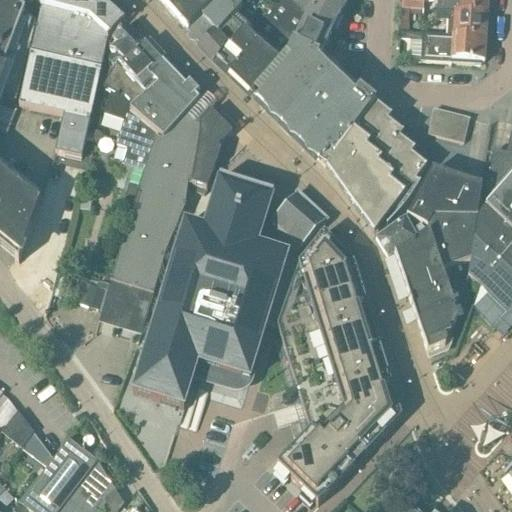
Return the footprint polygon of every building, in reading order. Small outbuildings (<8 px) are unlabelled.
[(0,0),(0,237),(24,257),(40,210),(0,177),(0,97),(16,103),(36,24),(19,9),(6,0),(0,0)] [(30,58),(19,109),(64,118),(56,157),(81,163),(107,40),(122,25),(123,25),(124,24),(104,6),(106,4),(103,0),(34,0),(37,3),(37,4),(41,9),(30,58)] [(156,0),(188,33),(198,23),(200,25),(224,0),(156,0)] [(198,23),(188,33),(200,46),(199,47),(200,48),(200,47),(201,47),(215,61),(214,62),(216,63),(216,62),(250,30),(237,18),(241,14),(237,10),(244,0),(224,0),(200,25),(198,23)] [(250,30),(216,62),(251,96),(262,107),(318,163),(331,150),(335,154),(337,156),(338,154),(339,154),(341,147),(342,148),(375,107),(365,99),(359,94),(354,99),(329,74),(316,61),(319,59),(325,46),(329,38),(348,0),(282,0),(281,1),(280,0),(279,0),(252,32),(250,30)] [(405,0),(402,0),(402,12),(424,13),(424,1),(405,0)] [(447,0),(448,4),(436,3),(436,14),(487,17),(487,0),(447,0)] [(436,14),(435,24),(448,24),(447,37),(458,38),(458,39),(485,40),(487,17),(436,14)] [(112,41),(108,50),(117,60),(114,63),(111,63),(110,63),(109,63),(109,64),(108,65),(108,66),(108,67),(108,68),(109,69),(110,70),(115,66),(129,81),(130,80),(145,97),(151,90),(148,87),(158,78),(153,72),(164,61),(163,61),(149,44),(144,49),(139,44),(140,41),(139,40),(134,35),(128,29),(127,30),(126,29),(112,41)] [(400,35),(399,43),(423,44),(422,57),(452,59),(451,66),(481,68),(481,65),(484,65),(485,40),(458,39),(458,38),(447,37),(400,35)] [(145,97),(129,113),(145,128),(186,83),(185,82),(166,62),(164,60),(163,61),(164,61),(153,72),(158,78),(148,87),(151,90),(145,97)] [(104,90),(101,105),(103,106),(107,93),(112,96),(107,110),(107,114),(109,117),(111,121),(124,125),(116,148),(127,151),(141,156),(149,159),(156,137),(145,128),(129,113),(145,97),(130,80),(129,81),(115,66),(110,70),(114,74),(104,90)] [(186,83),(145,128),(156,137),(162,144),(198,104),(202,99),(186,82),(185,82),(186,83)] [(140,190),(101,320),(128,328),(130,331),(133,333),(137,333),(140,331),(143,332),(165,258),(183,213),(188,188),(189,188),(196,155),(198,145),(199,138),(199,132),(198,127),(209,114),(198,104),(162,144),(156,137),(149,159),(145,173),(140,189),(140,190)] [(326,170),(325,171),(341,183),(337,187),(353,200),(370,179),(399,142),(400,142),(403,138),(388,125),(392,121),(375,107),(342,148),(341,147),(339,154),(338,154),(337,156),(335,154),(326,168),(327,168),(326,170)] [(433,112),(427,138),(429,138),(464,147),(470,121),(433,112)] [(196,155),(189,188),(191,189),(206,194),(220,154),(217,150),(232,136),(210,114),(210,115),(209,114),(198,127),(199,132),(199,138),(198,145),(196,155)] [(496,200),(485,212),(511,236),(511,467),(509,471),(502,479),(504,480),(509,475),(511,479),(511,133),(506,156),(492,154),(487,192),(496,200)] [(353,200),(349,204),(364,216),(361,221),(378,234),(384,226),(387,229),(400,215),(420,188),(416,185),(427,171),(411,159),(415,154),(400,142),(399,142),(370,179),(353,200)] [(426,237),(393,257),(416,325),(417,325),(424,348),(427,355),(445,349),(446,346),(445,340),(450,338),(449,331),(453,330),(457,323),(453,312),(455,312),(441,271),(470,261),(474,240),(477,220),(478,220),(481,191),(433,174),(406,220),(427,231),(430,236),(426,237)] [(148,341),(132,396),(183,412),(196,368),(222,376),(222,379),(222,382),(223,384),(225,387),(227,389),(229,391),(232,392),(235,392),(238,392),(241,391),(244,390),(246,388),(248,385),(249,382),(287,258),(257,248),(273,197),(219,181),(203,232),(184,226),(173,259),(148,341)] [(277,231),(270,238),(277,244),(288,254),(289,254),(294,258),(319,232),(327,223),(297,196),(270,225),(277,231)] [(477,220),(474,240),(511,274),(511,236),(485,212),(478,220),(477,220)] [(380,238),(376,241),(388,261),(393,257),(426,237),(420,231),(411,234),(408,229),(404,223),(380,238)] [(355,267),(325,236),(299,269),(278,328),(310,434),(277,470),(319,509),(403,421),(355,267)] [(470,261),(467,280),(501,311),(511,298),(511,274),(474,240),(470,261)] [(69,444),(20,507),(25,511),(61,511),(97,465),(69,444)] [(115,494),(98,467),(63,511),(95,511),(103,503),(115,494)]
